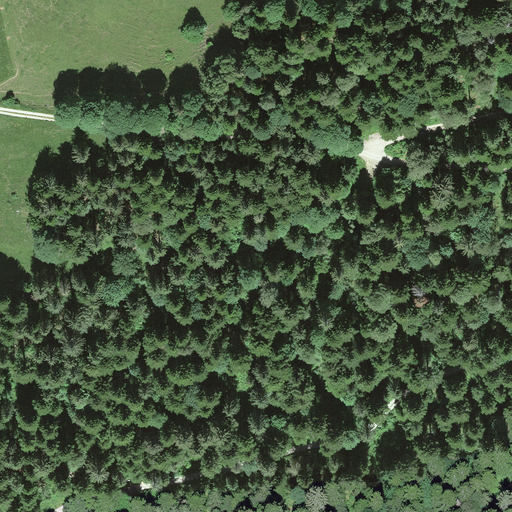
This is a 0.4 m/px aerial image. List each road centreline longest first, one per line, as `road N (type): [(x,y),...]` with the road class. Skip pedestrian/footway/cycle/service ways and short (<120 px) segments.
road 1 (track): [(66,511),(358,436),(415,389),(511,351)]
road 2 (track): [(366,152),(288,135),(122,126),(0,108)]
road 3 (track): [(511,112),(381,139),(366,152),(511,171)]
